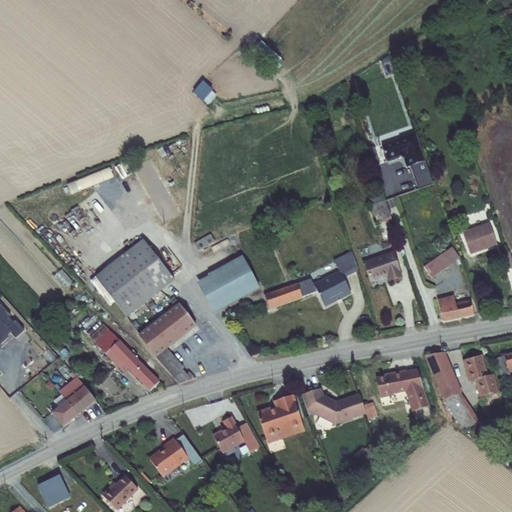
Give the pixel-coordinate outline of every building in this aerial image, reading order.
[(285,62),(261,42),(252,52),(276,73),(285,62)] [(389,56),(382,60),(383,64),(391,61),(389,56)] [(213,91),(203,82),(194,93),(203,102),(204,101),(212,92),(213,91)] [(212,92),(204,101),(208,105),(217,96),(212,92)] [(401,140),(382,146),(388,163),(401,158),(404,160),(407,168),(411,167),(419,190),(434,185),(415,132),(400,138),(401,140)] [(110,168),(68,185),(71,195),(114,178),(110,168)] [(117,202),(127,195),(117,181),(107,189),(117,202)] [(372,206),(385,202),(382,195),(370,199),(372,206)] [(372,206),(371,206),(378,225),(393,220),(386,201),(385,202),(372,206)] [(490,224),(463,233),(471,256),(498,246),(490,224)] [(211,235),(195,244),(199,251),(215,243),(211,235)] [(143,241),(95,278),(128,319),(175,282),(143,241)] [(453,248),(424,268),(432,279),(461,259),(453,248)] [(317,292),(325,308),(352,295),(344,280),(359,272),(352,252),(334,261),(340,272),(314,286),(317,292)] [(394,253),(363,263),(371,284),(388,278),(389,283),(403,278),(394,253)] [(511,257),(510,253),(503,255),(509,271),(511,269),(511,257)] [(208,278),(197,284),(214,315),(260,290),(242,258),(208,275),(208,278)] [(72,281),(62,270),(54,277),(65,288),(72,281)] [(298,284),(302,298),(317,292),(314,286),(311,279),(298,284)] [(264,296),(270,311),(303,300),(302,298),(298,284),(264,296)] [(455,297),(438,300),(442,323),(474,316),(471,301),(456,304),(455,297)] [(9,318),(11,316),(0,303),(0,345),(8,339),(6,338),(10,334),(15,340),(25,331),(16,321),(14,323),(9,318)] [(138,336),(156,359),(168,350),(197,327),(179,304),(138,336)] [(95,343),(109,330),(104,325),(90,338),(95,343)] [(106,354),(120,341),(109,330),(95,343),(105,355),(106,354)] [(123,373),(128,369),(150,393),(160,383),(120,341),(106,354),(112,361),(111,362),(123,373)] [(168,350),(156,359),(179,386),(192,382),(191,381),(187,375),(183,370),(184,369),(168,350)] [(445,351),(424,354),(444,400),(461,392),(462,392),(445,351)] [(469,381),(474,380),(479,397),(489,394),(497,392),(499,391),(494,373),(488,374),(483,354),(462,360),(469,381)] [(501,376),(510,373),(504,355),(495,358),(501,376)] [(406,370),(406,369),(385,373),(385,375),(376,376),(381,397),(395,395),(395,393),(406,391),(413,412),(430,406),(418,368),(406,370)] [(189,373),(187,375),(191,381),(196,379),(189,373)] [(67,403),(85,388),(77,378),(74,380),(62,390),(59,393),(62,396),(67,403)] [(55,388),(51,382),(46,385),(51,391),(55,388)] [(322,387),(302,394),(310,417),(316,414),(334,423),(366,413),(364,405),(360,393),(337,401),(324,394),(322,387)] [(79,417),(97,402),(85,388),(67,403),(79,417)] [(461,392),(444,400),(464,430),(479,420),(461,392)] [(497,392),(489,394),(491,400),(499,398),(497,392)] [(274,404),(257,410),(267,439),(280,434),(282,439),(305,431),(295,401),(297,400),(293,394),(273,401),(274,404)] [(67,403),(62,396),(54,403),(59,409),(67,403)] [(378,416),(374,402),(364,405),(366,413),(369,419),(378,416)] [(79,417),(67,403),(59,409),(52,415),(63,430),(79,417)] [(238,427),(233,416),(223,421),(224,424),(221,426),(222,428),(213,434),(223,454),(244,442),(250,453),(260,447),(247,422),(238,427)] [(280,434),(267,439),(268,443),(282,439),(280,434)] [(162,454),(151,462),(165,480),(189,462),(195,470),(204,464),(186,437),(178,443),(176,440),(164,449),(167,453),(163,456),(162,454)] [(365,449),(363,447),(355,454),(363,463),(371,456),(365,449)] [(367,447),(365,449),(371,456),(373,454),(367,447)] [(126,477),(103,496),(116,511),(138,491),(126,477)] [(60,478),(38,489),(46,507),(68,496),(60,478)]
